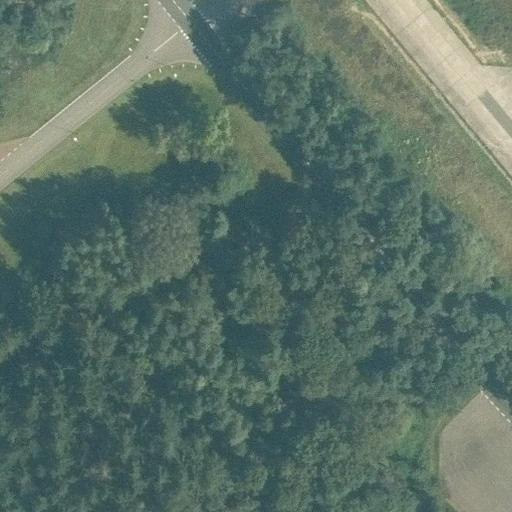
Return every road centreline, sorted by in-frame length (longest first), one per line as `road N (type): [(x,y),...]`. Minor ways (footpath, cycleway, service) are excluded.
road 1 (unclassified): [(172,0),(511,407)]
road 2 (unknown): [(399,0),(511,129)]
